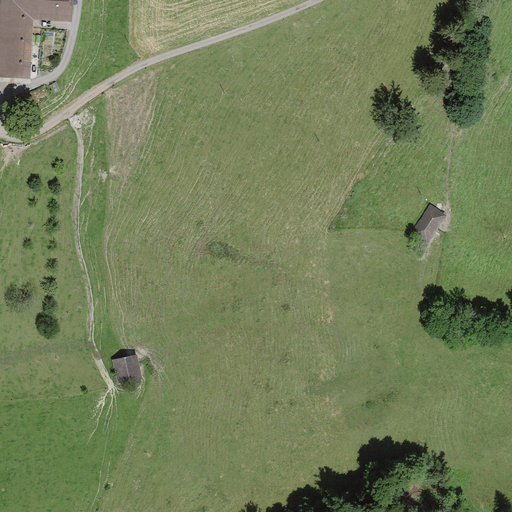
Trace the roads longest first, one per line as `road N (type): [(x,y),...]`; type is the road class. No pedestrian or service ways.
road 1 (track): [(69,111),(82,141),(76,239),(111,388)]
road 2 (track): [(77,0),(60,68),(0,104)]
